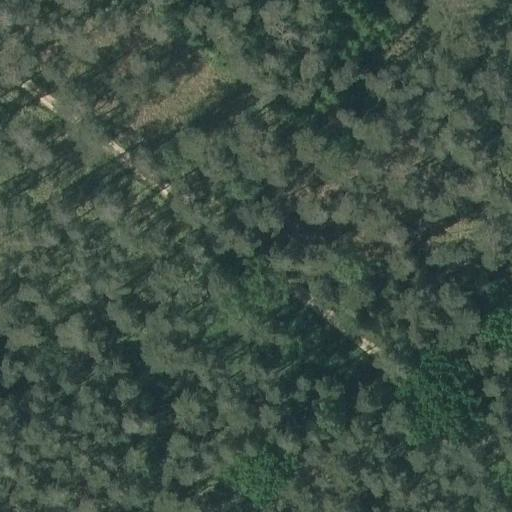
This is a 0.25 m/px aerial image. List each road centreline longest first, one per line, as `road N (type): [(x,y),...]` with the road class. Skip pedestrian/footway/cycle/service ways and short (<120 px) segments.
road 1 (track): [(0,79),(511,463)]
road 2 (track): [(268,279),(0,336)]
